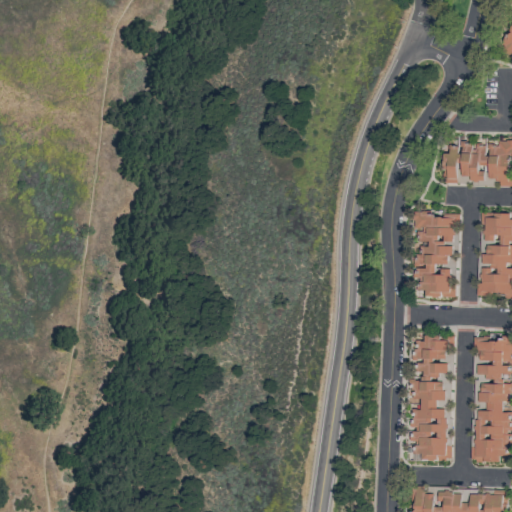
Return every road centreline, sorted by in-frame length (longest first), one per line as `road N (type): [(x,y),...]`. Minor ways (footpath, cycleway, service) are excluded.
road 1 (residential): [(415,37),(359,168),(316,511)]
road 2 (residential): [(462,62),(412,145),(393,201),(387,511)]
